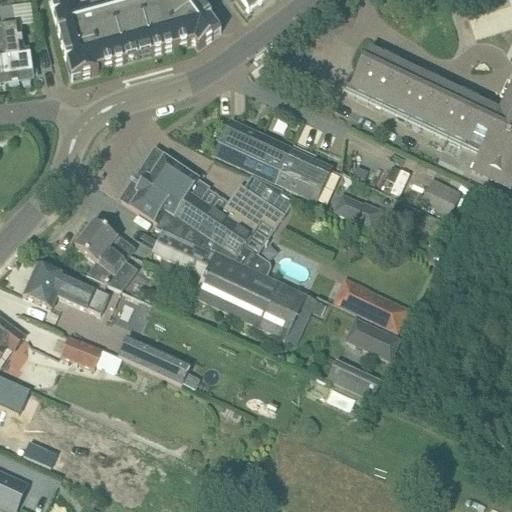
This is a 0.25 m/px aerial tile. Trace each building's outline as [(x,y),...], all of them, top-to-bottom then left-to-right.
[(198,52),(219,36),(220,35),(194,0),(123,0),(80,12),(77,0),(56,0),(57,1),(49,3),(56,27),(71,83),(98,76),(97,72),(193,45),(198,52)] [(236,0),(238,1),(235,4),(243,15),(246,13),(248,15),(267,0),(236,0)] [(10,9),(0,10),(0,19),(2,31),(13,29),(10,9)] [(0,30),(0,52),(1,56),(5,86),(32,82),(29,62),(28,52),(17,54),(13,29),(2,31),(0,30)] [(511,86),(499,114),(368,52),(356,79),(351,76),(344,90),(469,149),(474,139),(484,144),(471,173),(510,192),(511,188),(511,86)] [(230,126),(215,159),(275,187),(290,154),(230,126)] [(330,173),(290,154),(275,187),(315,205),(330,173)] [(141,175),(121,204),(138,215),(157,228),(155,231),(163,235),(184,245),(184,246),(203,255),(206,251),(249,271),(266,279),(270,271),(269,267),(257,259),(285,218),(244,191),(240,188),(218,221),(199,208),(208,193),(210,191),(199,183),(180,171),(163,159),(149,180),(141,175)] [(357,171),(353,179),(364,184),(368,175),(357,171)] [(399,172),(391,196),(400,199),(408,175),(399,172)] [(432,182),(421,205),(449,219),(450,218),(461,196),(449,190),(432,182)] [(341,200),(334,216),(358,227),(366,211),(363,209),(341,200)] [(94,225),(75,251),(96,267),(86,280),(107,290),(121,295),(134,278),(122,269),(135,252),(117,239),(115,241),(94,225)] [(152,258),(162,263),(158,271),(170,277),(175,268),(203,282),(193,302),(285,345),(286,344),(296,349),(312,316),(318,319),(323,308),(307,300),(308,299),(266,279),(249,271),(206,251),(203,255),(184,246),(184,245),(163,235),(152,258)] [(23,300),(41,308),(50,313),(57,299),(101,320),(109,301),(100,296),(37,268),(23,300)] [(398,338),(408,313),(367,293),(344,282),(333,306),(355,317),(398,338)] [(0,361),(9,349),(15,353),(24,340),(11,330),(0,322),(0,361)] [(356,322),(345,345),(389,366),(400,343),(356,322)] [(122,362),(68,340),(60,359),(94,374),(95,370),(116,378),(122,362)] [(149,349),(140,369),(181,388),(191,368),(149,349)] [(336,363),(326,384),(372,405),(382,385),(336,363)] [(0,403),(5,406),(13,386),(0,380),(0,403)] [(29,445),(22,460),(41,468),(48,454),(29,445)]
